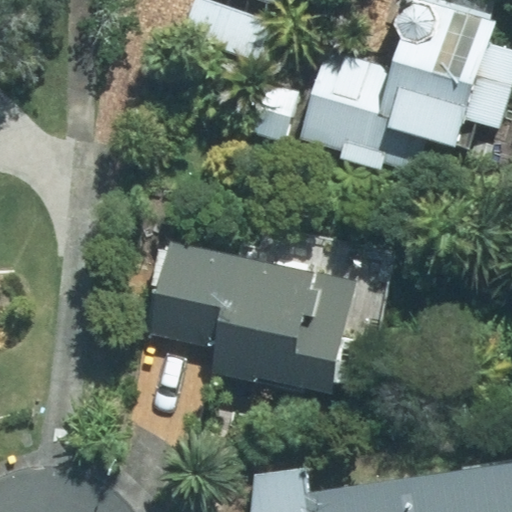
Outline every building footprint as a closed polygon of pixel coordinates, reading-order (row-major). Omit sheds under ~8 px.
[(280,19),(226,0),(203,0),(192,31),(266,58),(280,19)] [(340,49),(315,134),(355,145),(352,154),(393,166),(395,157),(413,163),(423,127),(480,144),(488,116),(508,121),(511,108),(511,45),(496,41),(507,5),(490,0),(410,0),(405,19),(418,23),(405,68),(340,49)] [(309,88),(268,77),(254,126),(296,138),(309,88)] [(372,272),(184,235),(166,329),(231,341),(227,365),(349,389),(372,272)] [(511,511),(511,460),(322,486),(319,465),(266,473),(262,511),(511,511)]
